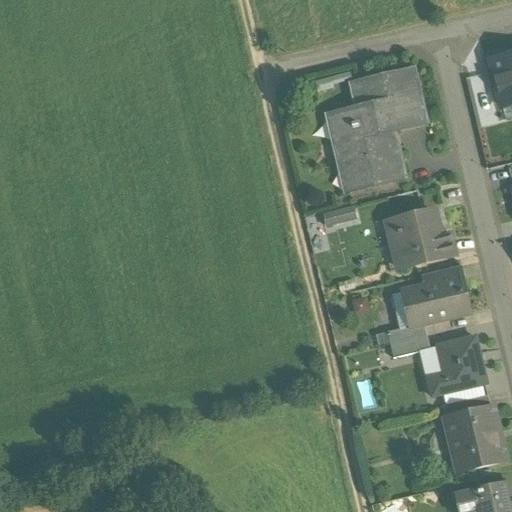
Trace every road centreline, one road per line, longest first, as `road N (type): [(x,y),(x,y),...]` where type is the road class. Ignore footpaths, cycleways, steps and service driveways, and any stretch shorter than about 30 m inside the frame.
road 1 (track): [(243,0),(363,511)]
road 2 (residential): [(439,34),(511,330)]
road 3 (residential): [(259,73),(439,34)]
